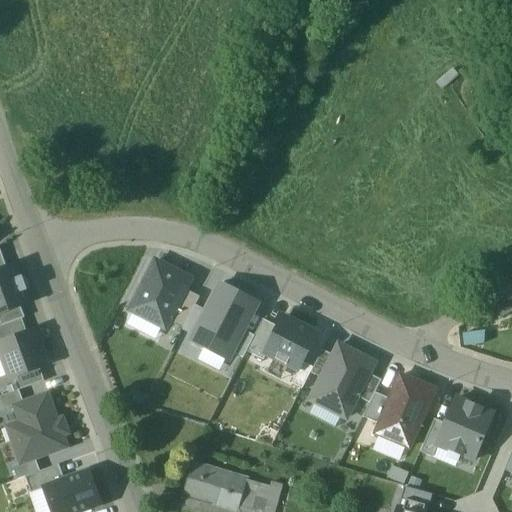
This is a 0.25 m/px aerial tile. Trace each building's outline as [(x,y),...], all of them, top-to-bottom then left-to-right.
[(129,312),(166,330),(169,324),(186,291),(191,280),(155,262),(129,312)] [(0,271),(0,314),(20,307),(27,305),(23,292),(26,291),(21,278),(18,279),(14,267),(0,271)] [(233,354),(243,333),(258,304),(218,284),(189,342),(229,361),(233,354)] [(199,298),(186,291),(169,324),(183,330),(199,298)] [(20,307),(0,314),(0,322),(1,327),(21,320),(24,319),(20,307)] [(316,335),(283,318),(277,328),(264,355),(266,356),(297,372),(302,363),(316,335)] [(0,344),(26,335),(21,320),(1,327),(0,327),(0,344)] [(263,321),(247,353),(263,361),(266,356),(264,355),(277,328),(263,321)] [(26,335),(0,344),(0,354),(9,380),(17,377),(40,369),(45,367),(33,332),(26,335)] [(247,353),(254,338),(243,333),(233,354),(243,359),(247,353)] [(320,378),(308,401),(347,421),(358,398),(369,376),(376,362),(338,343),(331,356),(320,378)] [(320,378),(331,356),(321,351),(313,368),(311,373),(320,378)] [(313,368),(302,363),(297,372),(291,384),(302,390),(311,373),(313,368)] [(40,369),(17,377),(22,390),(44,382),(40,369)] [(375,394),(380,382),(369,376),(358,398),(370,404),(375,394)] [(376,435),(410,448),(433,390),(400,377),(390,400),(380,425),(376,435)] [(0,412),(7,410),(23,404),(18,391),(0,397),(0,412)] [(390,400),(375,394),(370,404),(363,418),(380,425),(390,400)] [(23,404),(7,410),(12,425),(6,427),(20,466),(35,461),(69,448),(59,420),(57,421),(47,395),(23,404)] [(475,463),(494,416),(456,400),(446,426),(437,447),(475,463)] [(437,447),(446,426),(434,421),(419,455),(431,460),(437,447)] [(40,473),(35,461),(20,466),(13,469),(17,481),(25,478),(40,473)] [(388,476),(405,483),(409,472),(392,465),(388,476)] [(45,489),(65,482),(59,466),(40,473),(25,478),(31,494),(45,489)] [(237,511),(245,483),(192,466),(183,497),(232,511),(237,511)] [(53,511),(85,511),(101,507),(88,474),(65,482),(45,489),(53,511)] [(269,487),(245,483),(237,511),(274,511),(281,489),(274,488),(275,484),(270,483),(269,487)] [(401,502),(428,511),(432,497),(405,489),(401,502)] [(232,511),(183,497),(180,507),(197,511),(232,511)] [(397,511),(427,511),(428,511),(401,502),(397,511)]
